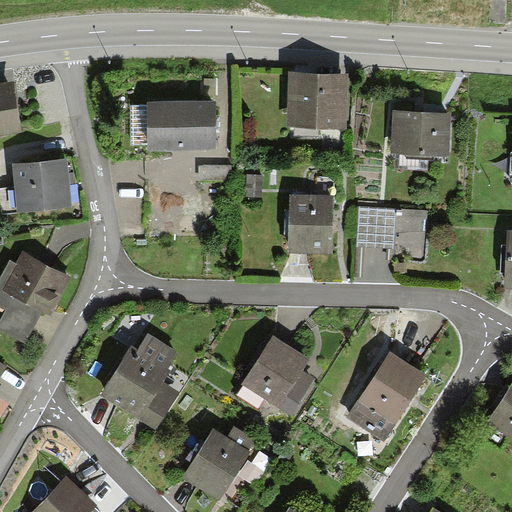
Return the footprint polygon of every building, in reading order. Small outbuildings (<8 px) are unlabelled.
[(336,79),(291,79),(291,133),(336,133),(336,79)] [(5,88),(0,88),(0,128),(12,127),(5,88)] [(206,104),(144,105),(145,148),(207,146),(206,104)] [(443,113),(392,111),(390,149),(441,151),(443,113)] [(60,161),(11,164),(14,211),(64,207),(60,161)] [(227,166),(199,168),(199,183),(228,182),(227,166)] [(331,194),(290,193),(289,246),(330,247),(331,194)] [(422,213),(354,211),(353,248),(391,249),(392,233),(421,234),(422,213)] [(69,279),(18,251),(0,282),(0,306),(7,310),(0,321),(0,332),(22,344),(39,312),(48,317),(69,279)] [(136,310),(102,323),(108,336),(141,323),(136,310)] [(144,338),(104,405),(148,431),(171,393),(158,385),(175,356),(144,338)] [(304,363),(268,342),(240,388),(287,415),(309,378),(298,372),(304,363)] [(421,378),(387,357),(358,404),(392,425),(421,378)] [(511,382),(487,423),(511,438),(511,382)] [(241,455),(211,438),(184,483),(214,500),(241,455)] [(84,511),(90,506),(60,479),(30,511),(84,511)]
